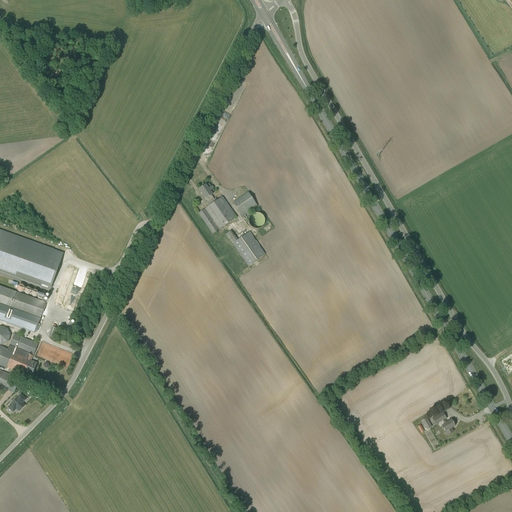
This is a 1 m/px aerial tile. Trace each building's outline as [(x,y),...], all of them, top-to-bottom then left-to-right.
[(211,186),(209,184),(206,185),(199,189),(205,199),(208,202),(207,203),(209,206),(198,213),(212,234),(237,218),(222,196),(216,201),(211,195),(212,194),(211,193),(214,191),(213,189),(214,188),(212,185),(211,186)] [(242,217),(257,206),(248,192),(233,203),(242,217)] [(256,229),(257,229),(258,229),(259,228),(260,228),(261,228),(262,227),(263,226),(263,225),(264,225),(264,224),(264,223),(265,222),(265,221),(265,220),(264,219),(264,218),(264,217),(263,216),(262,215),(261,214),(260,214),(259,213),(258,213),(257,213),(256,213),(255,213),(254,213),(253,214),(252,214),(252,215),(251,216),(250,216),(250,217),(249,218),(249,219),(249,220),(249,221),(249,222),(249,223),(249,224),(250,225),(250,226),(251,226),(252,227),(253,228),(254,228),(254,229),(255,229),(256,229)] [(64,253),(0,229),(0,273),(50,291),(64,253)] [(249,232),(232,244),(248,266),(265,254),(249,232)] [(0,303),(40,318),(44,302),(0,285),(0,303)] [(40,318),(0,303),(0,321),(34,333),(40,318)] [(0,344),(2,346),(8,342),(11,335),(7,329),(0,326),(0,344)] [(54,339),(58,328),(52,326),(49,337),(54,339)] [(33,356),(39,344),(14,334),(8,349),(0,346),(0,366),(6,369),(7,367),(31,377),(37,363),(31,360),(33,356)] [(0,370),(0,387),(14,393),(19,381),(12,379),(13,376),(0,370)] [(26,399),(21,395),(8,407),(13,412),(17,408),(19,411),(25,406),(22,402),(23,401),(24,401),(26,399)] [(447,423),(445,420),(447,419),(443,412),(432,418),(435,425),(442,422),(444,425),(442,426),(445,431),(447,435),(453,432),(451,428),(455,426),(452,420),(447,423)] [(427,430),(432,427),(426,417),(421,421),(427,430)]
